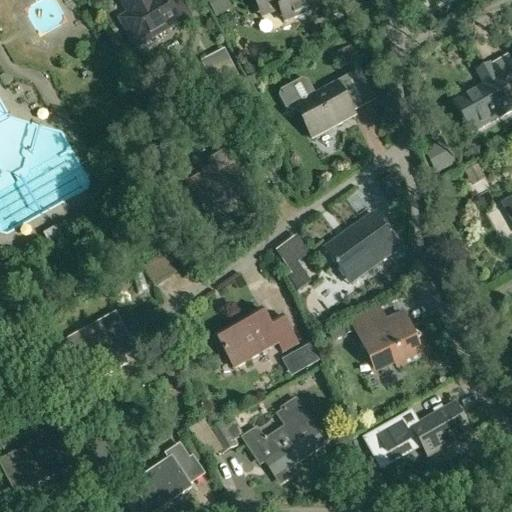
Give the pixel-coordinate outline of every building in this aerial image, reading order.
[(157,0),(151,3),(149,0),(119,0),(127,14),(117,19),(125,33),(127,32),(135,47),(174,24),(177,28),(193,19),(182,0),(157,0)] [(205,0),(216,19),(232,9),(227,0),(205,0)] [(253,0),(257,8),(266,5),(271,18),(279,14),(283,24),(320,9),(316,0),(253,0)] [(451,0),(429,0),(433,10),(453,5),(451,0)] [(352,14),(348,7),(342,11),(346,18),(352,14)] [(196,62),(185,40),(167,49),(168,50),(145,62),(150,74),(162,68),(166,75),(177,69),(179,72),(196,62)] [(352,46),(334,55),(340,68),(359,58),(352,46)] [(200,62),(216,92),(240,79),(224,50),(200,62)] [(511,111),(511,97),(504,84),(506,82),(507,79),(511,75),(511,62),(509,56),(492,66),(491,64),(475,73),(482,86),(452,103),(470,135),(502,117),(511,111)] [(360,71),(347,78),(336,85),(335,85),(313,97),(305,83),(301,82),(281,93),(279,98),(285,109),(292,111),(295,109),(310,136),(329,125),(331,129),(354,117),(352,114),(377,101),(360,71)] [(243,81),(246,91),(258,85),(253,76),(243,81)] [(322,145),(328,159),(340,153),(334,140),(322,145)] [(203,217),(247,192),(232,166),(233,165),(226,152),(207,162),(211,168),(202,173),(203,175),(186,185),(203,217)] [(464,174),(472,188),(486,180),(477,165),(464,174)] [(377,183),(389,204),(405,194),(392,175),(377,183)] [(342,278),(352,271),(358,274),(361,275),(365,275),(399,251),(374,216),(324,251),(342,278)] [(66,244),(56,228),(43,235),(52,252),(66,244)] [(287,277),(298,292),(311,283),(300,268),(287,277)] [(58,283),(32,298),(43,318),(69,303),(63,291),(58,283)] [(380,309),(350,323),(364,350),(368,348),(380,374),(381,375),(421,356),(416,346),(421,338),(409,332),(402,316),(386,323),(380,309)] [(295,345),(280,318),(267,326),(259,312),(213,336),(232,370),(276,345),(281,353),(295,345)] [(75,336),(58,346),(78,384),(91,375),(93,374),(98,383),(129,366),(124,357),(132,352),(136,351),(116,313),(75,336)] [(329,335),(332,343),(346,335),(342,329),(329,335)] [(311,346),(296,354),(306,371),(320,363),(311,346)] [(263,441),(256,446),(277,478),(279,477),(284,484),(291,479),(286,472),(326,446),(296,400),(281,410),(282,412),(277,416),(285,429),(267,440),(265,438),(262,440),(263,441)] [(411,412),(362,441),(375,464),(415,441),(420,451),(426,461),(471,435),(452,404),(418,424),(411,412)] [(202,423),(190,431),(212,458),(219,454),(220,453),(208,431),(203,422),(202,423)] [(235,422),(224,427),(221,423),(208,431),(220,453),(222,457),(237,448),(233,443),(245,438),(235,422)] [(0,465),(17,497),(71,468),(53,434),(0,462),(0,465)] [(209,456),(193,435),(182,442),(197,462),(209,456)] [(90,439),(80,456),(103,471),(114,453),(90,439)] [(121,506),(135,497),(136,498),(141,495),(149,508),(169,495),(173,501),(191,490),(187,484),(202,474),(191,459),(188,461),(178,447),(166,456),(169,460),(129,487),(127,484),(113,494),(121,506)]
